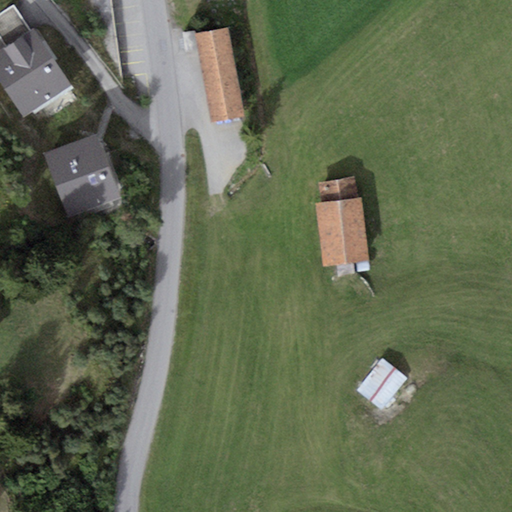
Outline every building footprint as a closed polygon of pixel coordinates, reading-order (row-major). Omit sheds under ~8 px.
[(71,81),(32,25),(0,47),(0,80),(24,114),(71,81)] [(226,27),(197,32),(212,117),(241,112),(226,27)] [(118,196),(95,134),(44,153),(67,215),(118,196)] [(320,203),(314,204),(323,267),(369,261),(360,197),(356,198),(353,178),(317,183),(320,203)] [(406,381),(382,363),(361,392),(385,410),(406,381)]
